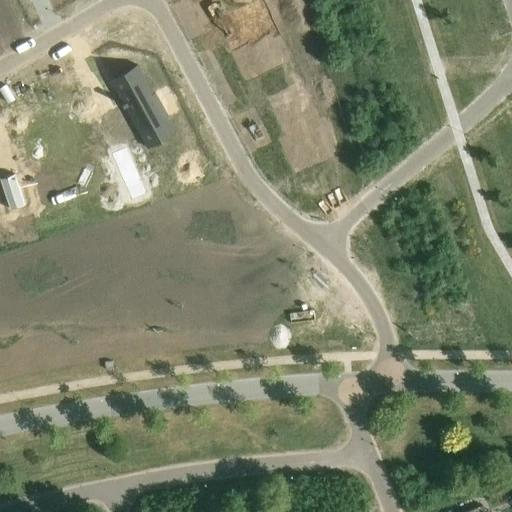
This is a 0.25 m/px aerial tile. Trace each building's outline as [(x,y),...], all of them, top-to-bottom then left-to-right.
[(233,54),(269,34),(255,8),(219,29),(233,54)] [(233,54),(248,80),(284,60),(269,34),(233,54)] [(125,104),(122,105),(123,107),(126,106),(149,148),(173,135),(164,119),(167,118),(155,94),(151,96),(136,67),(112,80),(125,104)] [(273,102),(293,139),(319,124),(299,88),(273,102)] [(124,145),(105,101),(91,108),(110,152),(124,145)] [(53,102),(24,109),(31,138),(28,138),(35,163),(38,163),(42,181),(72,173),(53,102)] [(87,120),(73,126),(85,154),(100,147),(87,120)] [(338,148),(324,122),(319,124),(293,139),(286,143),(300,169),(338,148)] [(23,199),(13,168),(0,172),(0,179),(8,204),(23,199)]
